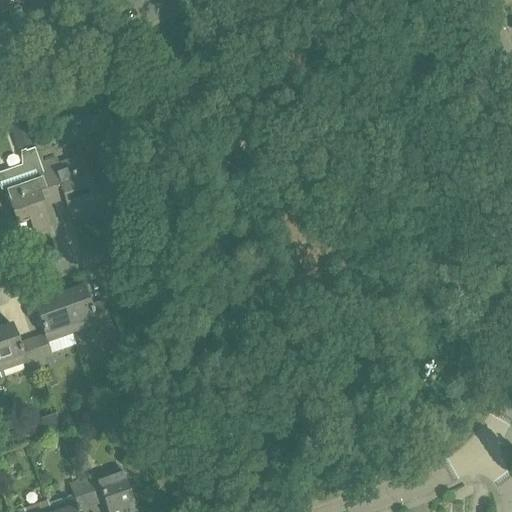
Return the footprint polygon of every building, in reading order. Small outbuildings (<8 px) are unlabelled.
[(0,0),(0,14),(10,9),(5,0),(0,0)] [(8,127),(18,152),(31,147),(21,121),(21,120),(7,125),(8,127)] [(27,155),(26,152),(22,154),(22,168),(0,175),(0,185),(1,190),(5,188),(18,226),(30,221),(34,232),(49,226),(43,209),(53,206),(38,164),(34,152),(27,155)] [(38,164),(53,206),(65,202),(71,219),(86,213),(82,202),(96,197),(82,159),(59,167),(56,157),(38,164)] [(83,286),(58,295),(71,334),(95,326),(99,335),(113,330),(103,301),(90,306),(83,286)] [(43,335),(31,339),(41,368),(54,363),(48,343),(71,334),(58,295),(32,304),(43,335)] [(13,324),(0,328),(0,370),(1,372),(25,364),(28,373),(41,368),(31,339),(19,343),(13,324)] [(0,436),(0,449),(21,442),(17,431),(0,436)] [(78,474),(90,469),(85,455),(73,459),(78,474)] [(81,480),(91,509),(104,505),(106,511),(136,511),(123,474),(121,467),(81,480)] [(48,505),(50,511),(79,511),(91,509),(81,480),(80,478),(68,484),(72,496),(48,505)] [(50,511),(48,505),(47,502),(22,511),(21,510),(14,511),(50,511)]
